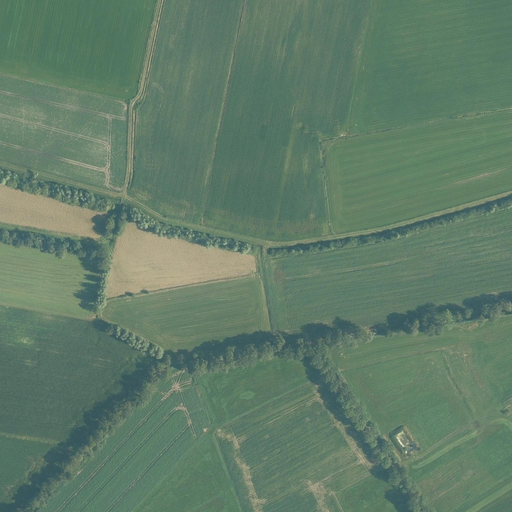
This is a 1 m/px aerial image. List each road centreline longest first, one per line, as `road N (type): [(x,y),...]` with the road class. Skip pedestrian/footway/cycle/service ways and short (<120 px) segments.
road 1 (track): [(28,511),(165,365),(511,306)]
road 2 (unclassified): [(312,340),(425,511)]
